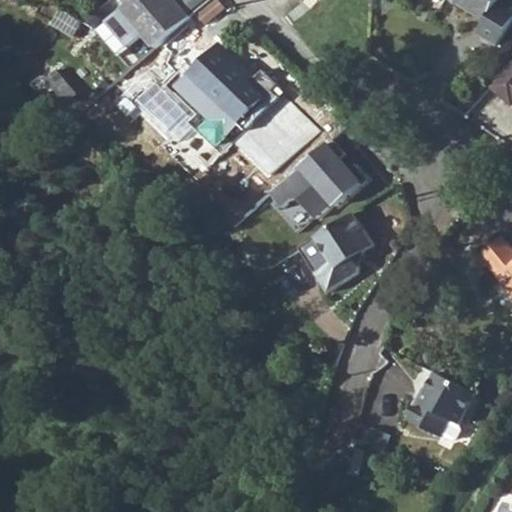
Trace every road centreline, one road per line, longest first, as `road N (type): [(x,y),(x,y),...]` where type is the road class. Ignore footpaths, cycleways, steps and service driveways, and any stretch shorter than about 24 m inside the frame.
road 1 (residential): [(387,147),(417,185),(422,233),(357,370),(320,511)]
road 2 (residential): [(387,147),(249,0)]
